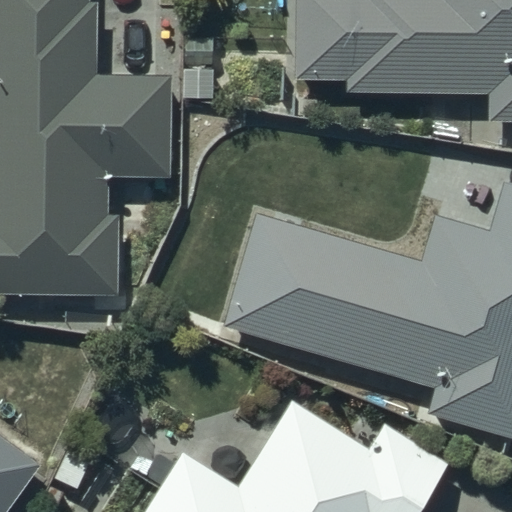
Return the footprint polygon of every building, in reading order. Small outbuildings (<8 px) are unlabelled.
[(0,0),(0,284),(117,284),(118,205),(103,205),(104,163),(164,164),(166,63),(95,61),(96,0),(0,0)] [(511,0),(291,0),(290,67),(344,66),(343,81),(485,81),(486,109),(511,109),(511,0)] [(256,200),(219,311),(430,374),(422,400),(511,427),(511,177),(501,174),(487,219),(428,201),(414,248),(256,200)] [(179,438),(130,511),(399,511),(439,449),(381,414),(365,440),(288,392),(237,475),(179,438)] [(0,507),(34,459),(0,435),(0,507)]
